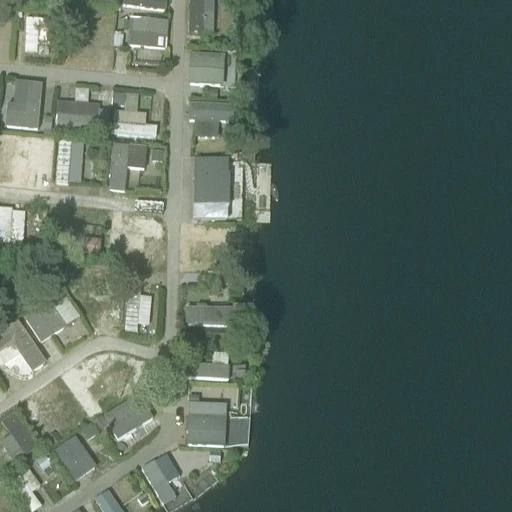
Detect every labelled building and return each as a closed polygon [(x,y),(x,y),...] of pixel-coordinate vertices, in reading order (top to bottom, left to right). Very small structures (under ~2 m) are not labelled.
[(122,0),(122,12),(166,12),(166,0),(122,0)] [(186,0),(186,38),(214,38),(213,0),(186,0)] [(100,18),(77,18),(76,63),(98,64),(100,18)] [(24,21),(24,57),(48,57),(49,22),(24,21)] [(126,50),(165,51),(166,23),(128,21),(126,50)] [(187,88),(218,89),(218,57),(188,56),(187,88)] [(5,108),(4,131),(38,132),(40,86),(12,85),(12,108),(5,108)] [(112,97),(111,109),(142,110),(143,98),(112,97)] [(56,106),(56,135),(94,135),(94,120),(81,119),(81,106),(56,106)] [(214,142),(215,107),(190,106),(188,141),(214,142)] [(156,128),(145,128),(146,116),(112,114),(112,139),(155,141),(156,128)] [(0,184),(27,185),(29,141),(0,140),(0,184)] [(80,188),(82,146),(57,144),(55,187),(80,188)] [(112,146),(107,193),(123,195),(126,172),(143,173),(145,150),(112,146)] [(191,161),(190,223),(225,224),(226,162),(191,161)] [(0,211),(0,250),(23,251),(23,212),(0,211)] [(186,227),(187,253),(226,252),(226,226),(186,227)] [(117,236),(117,264),(161,265),(161,236),(117,236)] [(87,271),(85,310),(111,311),(112,271),(87,271)] [(136,328),(149,328),(150,300),(126,299),(125,335),(136,335),(136,328)] [(184,310),(184,327),(223,328),(223,311),(184,310)] [(0,331),(0,369),(9,364),(20,381),(45,366),(18,321),(0,331)] [(226,382),(227,369),(188,369),(188,381),(226,382)] [(56,402),(43,409),(57,436),(70,429),(56,402)] [(138,402),(103,425),(119,449),(154,426),(138,402)] [(184,450),(223,451),(225,408),(185,406),(184,450)] [(0,422),(0,427),(7,440),(0,444),(0,449),(12,467),(36,452),(12,415),(0,422)] [(62,448),(51,455),(70,486),(82,479),(62,448)] [(174,503),(166,486),(178,480),(167,457),(140,470),(159,510),(174,503)] [(30,496),(39,490),(26,471),(7,484),(26,511),(37,511),(40,511),(30,496)] [(96,511),(118,511),(107,494),(91,504),(96,511)]
